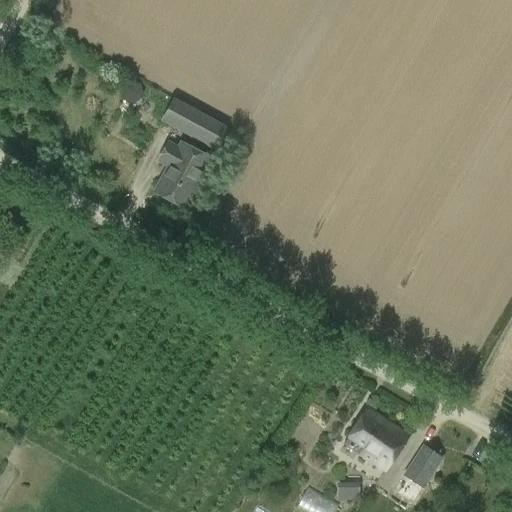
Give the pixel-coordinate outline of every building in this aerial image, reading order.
[(216,151),(228,129),(174,99),(173,100),(160,122),(216,151)] [(159,161),(168,166),(154,193),(184,209),(210,159),(180,143),(178,148),(168,143),(159,161)] [(366,409),(342,444),(385,473),(409,437),(366,409)] [(403,475),(404,476),(393,492),(412,504),(422,489),(423,489),(444,459),(422,445),(403,475)] [(360,483),(344,483),(344,499),(360,499),(360,483)] [(298,508),(305,511),(335,511),(340,504),(308,488),(298,508)]
